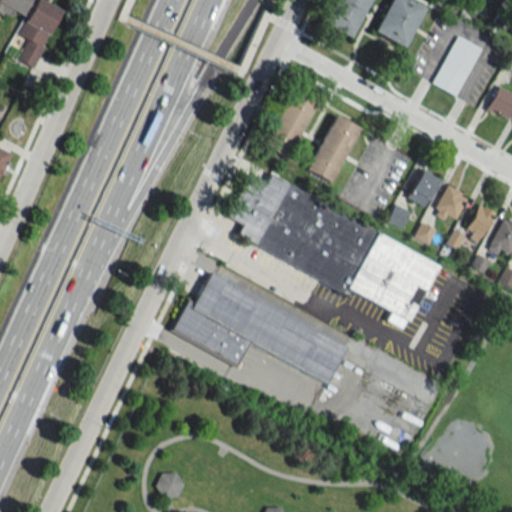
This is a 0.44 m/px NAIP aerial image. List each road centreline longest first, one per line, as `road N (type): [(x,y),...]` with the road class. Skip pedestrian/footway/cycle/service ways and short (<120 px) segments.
road 1 (secondary): [(43,511),(293,0)]
road 2 (motorway): [(170,0),(0,371)]
road 3 (motorway): [(51,339),(249,0)]
road 4 (motorway): [(51,339),(205,0)]
road 5 (residential): [(273,42),(511,174)]
road 6 (secondary): [(103,0),(0,241)]
road 7 (motorway): [(0,448),(51,339)]
